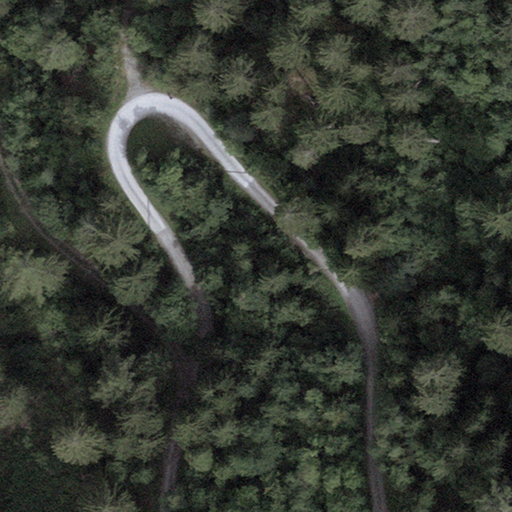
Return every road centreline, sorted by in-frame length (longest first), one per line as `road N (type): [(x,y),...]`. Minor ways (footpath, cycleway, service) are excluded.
road 1 (track): [(167,511),(201,343),(194,281),(124,165),(122,122),(145,104),(186,108),(360,306),(388,511)]
road 2 (track): [(192,381),(165,336),(32,216),(0,141)]
